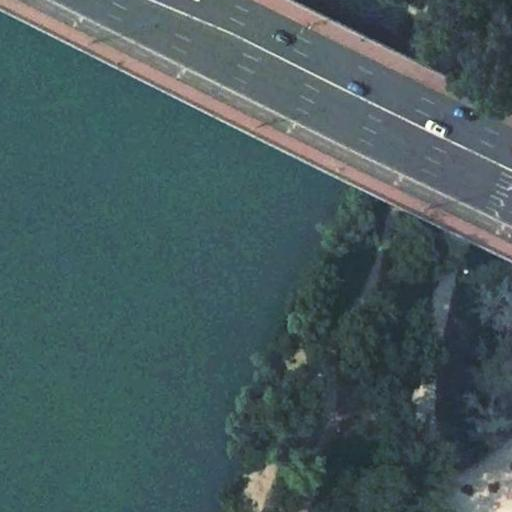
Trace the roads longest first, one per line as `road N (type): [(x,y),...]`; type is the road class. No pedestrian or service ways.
road 1 (primary): [(127,0),(498,184)]
road 2 (primary): [(511,139),(235,0)]
